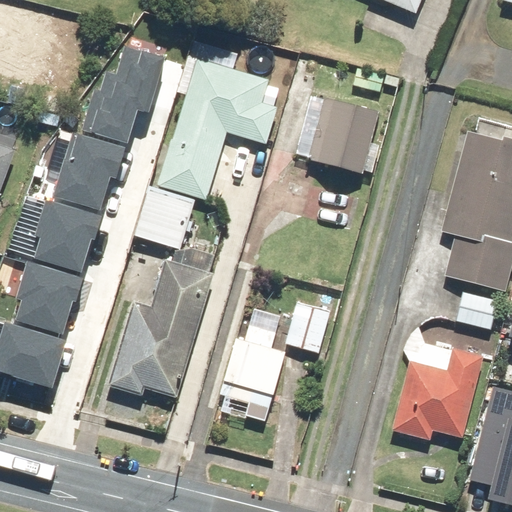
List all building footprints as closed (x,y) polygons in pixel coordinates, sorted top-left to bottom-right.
[(425,0),(390,0),(420,12),(425,0)] [(0,76),(26,85),(30,69),(40,72),(49,45),(37,41),(45,18),(0,3),(0,76)] [(92,85),(80,126),(128,140),(138,106),(148,109),(164,52),(127,41),(118,69),(106,66),(100,88),(92,85)] [(196,53),(154,184),(204,200),(228,127),(267,140),(280,100),(264,96),(270,76),(196,53)] [(356,67),(352,85),(380,92),(385,74),(356,67)] [(326,97),(326,100),(311,96),(296,158),(319,163),(371,175),(386,111),(326,97)] [(511,127),(482,120),(480,129),(469,127),(444,233),(456,235),(446,275),(465,279),(456,317),(500,328),(511,278),(511,127)] [(66,156),(56,189),(103,203),(112,173),(118,175),(127,144),(81,130),(73,158),(66,156)] [(0,145),(0,234),(2,231),(0,230),(0,196),(19,154),(0,145)] [(43,232),(36,254),(83,267),(92,234),(97,235),(104,212),(47,196),(37,231),(43,232)] [(143,285),(162,291),(157,307),(138,300),(112,382),(149,394),(152,387),(178,395),(216,272),(178,260),(180,257),(154,249),(143,285)] [(24,295),(18,316),(64,330),(74,297),(79,298),(86,275),(29,258),(18,293),(24,295)] [(335,308),(299,300),(289,343),(326,351),(335,308)] [(0,366),(54,381),(66,337),(5,320),(0,337),(0,366)] [(250,415),(273,421),(292,353),(275,349),(280,330),(252,322),(248,338),(236,335),(220,394),(253,403),(250,415)] [(466,436),(488,355),(455,346),(449,368),(412,358),(393,430),(434,441),(438,428),(466,436)] [(511,499),(511,385),(500,382),(475,472),(505,480),(501,496),(511,499)]
